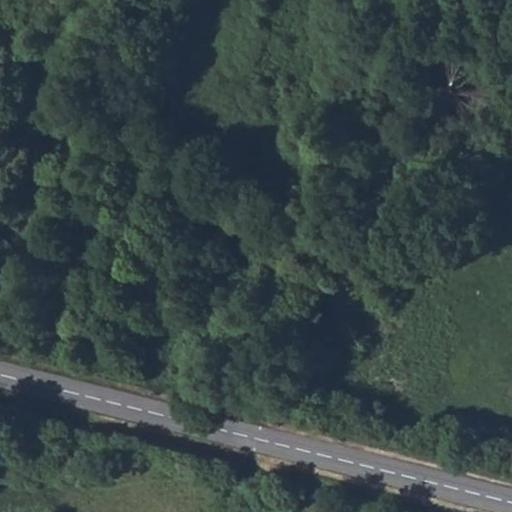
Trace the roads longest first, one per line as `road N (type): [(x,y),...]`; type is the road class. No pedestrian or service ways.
road 1 (secondary): [(0,373),(511,503)]
road 2 (track): [(227,431),(263,363),(511,140)]
